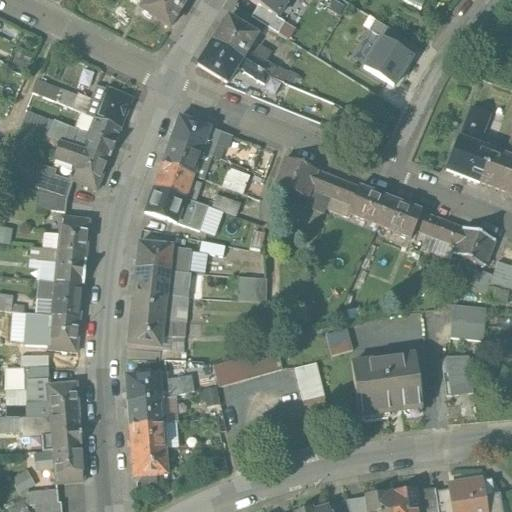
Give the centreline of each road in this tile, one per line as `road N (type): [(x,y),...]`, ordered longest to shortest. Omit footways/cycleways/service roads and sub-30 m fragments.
road 1 (residential): [(165,79),(138,140),(113,251),(102,360),(111,511)]
road 2 (residential): [(511,437),(401,446),(305,467),(197,511)]
road 3 (residential): [(165,79),(395,172)]
road 4 (residential): [(395,172),(414,114),(487,0)]
road 5 (residential): [(3,0),(165,79)]
road 6 (residential): [(395,172),(511,217)]
